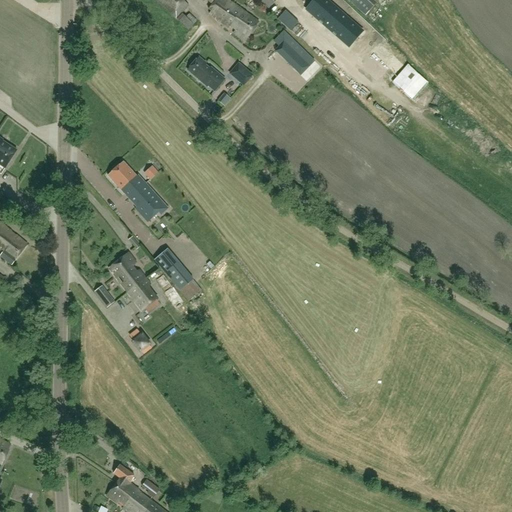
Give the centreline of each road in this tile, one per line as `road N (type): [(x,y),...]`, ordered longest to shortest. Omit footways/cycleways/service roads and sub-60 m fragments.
road 1 (unclassified): [(511,331),(292,195),(80,0)]
road 2 (tertiary): [(62,511),(66,0)]
